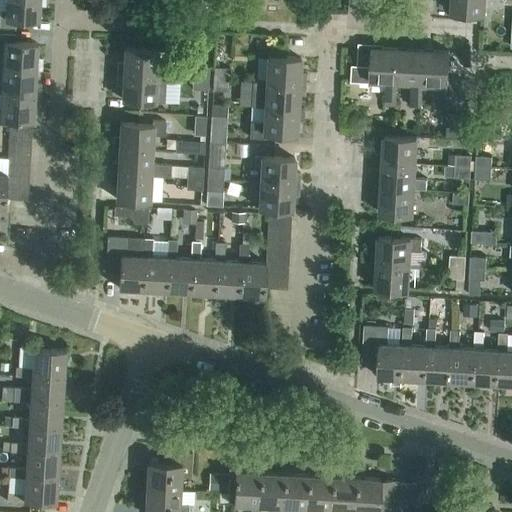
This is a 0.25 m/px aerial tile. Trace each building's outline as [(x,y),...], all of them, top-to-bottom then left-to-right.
[(45,5),(45,0),(5,0),(5,10),(0,9),(0,25),(15,27),(15,19),(38,20),(38,5),(45,5)] [(485,14),(485,0),(452,0),(452,13),(485,14)] [(35,69),(35,70),(41,71),(42,58),(35,57),(36,43),(14,42),(14,34),(0,32),(0,51),(3,52),(2,67),(35,69)] [(117,61),(117,73),(156,75),(157,49),(124,47),(124,62),(117,61)] [(396,104),(397,82),(399,49),(375,47),(373,66),(353,65),(352,82),(372,83),(373,81),(387,82),(385,104),(396,104)] [(422,83),(424,50),(399,49),(397,82),(413,83),(411,105),(421,106),(422,83)] [(449,52),(424,50),(422,83),(437,84),(436,107),(468,109),(470,81),(448,80),(449,52)] [(267,55),(266,81),(305,83),(306,72),(299,72),(300,57),(267,55)] [(193,77),(209,77),(210,67),(193,66),(193,77)] [(2,67),(1,93),(40,95),(40,83),(34,83),(35,70),(35,69),(2,67)] [(214,79),(229,79),(230,68),(214,67),(214,79)] [(156,75),(117,73),(116,83),(122,84),(121,98),(164,101),(166,76),(156,75)] [(209,77),(193,77),(192,89),(208,90),(209,77)] [(229,90),(229,79),(214,79),(213,89),(229,90)] [(305,95),(305,83),(266,81),(252,81),(251,106),(265,107),(297,108),(298,94),(305,95)] [(39,105),(40,95),(1,93),(0,101),(0,118),(32,120),(33,105),(39,105)] [(228,104),(212,103),(211,115),(227,116),(228,104)] [(265,107),(264,122),(250,121),(250,138),(265,138),(265,133),(295,135),(296,121),(303,121),(304,108),(297,108),(265,107)] [(448,114),(447,137),(463,138),(464,115),(448,114)] [(119,148),(152,150),(153,134),(165,135),(165,120),(153,120),(153,123),(120,121),(119,136),(113,136),(112,148),(119,148)] [(501,139),(502,126),(480,125),(480,138),(501,139)] [(9,127),(8,139),(31,140),(32,128),(9,127)] [(383,162),(416,164),(417,138),(385,136),(383,162)] [(31,140),(8,139),(7,151),(31,152),(31,140)] [(205,141),(176,140),(176,151),(204,153),(205,141)] [(151,163),(152,150),(119,148),(118,163),(111,162),(111,173),(150,175),(171,176),(171,165),(151,163)] [(31,152),(7,151),(6,162),(30,164),(31,152)] [(260,181),(300,183),(300,172),(293,172),(294,157),(255,155),(255,166),(261,166),(260,181)] [(456,155),(455,166),(471,167),(472,156),(456,155)] [(476,156),(476,167),(492,168),(493,157),(476,156)] [(29,176),(30,164),(6,162),(6,173),(6,174),(29,176)] [(383,162),(382,187),(414,189),(416,164),(383,162)] [(187,177),(203,177),(204,167),(187,166),(187,177)] [(471,167),(455,166),(455,178),(471,178),(471,167)] [(207,178),(224,179),(224,168),(208,167),(207,178)] [(491,180),(492,168),(476,167),(475,179),(491,180)] [(149,201),(150,175),(111,173),(110,183),(116,183),(116,199),(149,201)] [(6,174),(5,186),(28,187),(29,176),(6,174)] [(202,190),(203,177),(187,177),(186,189),(202,190)] [(223,191),(224,179),(207,178),(207,190),(223,191)] [(300,183),(260,181),(259,206),(291,208),(292,194),(299,194),(300,183)] [(28,187),(5,186),(4,198),(28,200),(28,187)] [(413,215),(414,189),(382,187),(380,213),(413,215)] [(470,193),(454,192),(453,204),(469,205),(470,193)] [(149,218),(148,203),(120,205),(120,220),(149,218)] [(268,227),(291,229),(292,217),(268,216),(268,227)] [(488,227),(473,226),(472,238),(487,239),(488,227)] [(291,229),(268,227),(267,239),(291,240),(291,229)] [(118,288),(143,289),(145,255),(142,255),(143,238),(107,235),(106,261),(120,262),(118,288)] [(379,237),(378,263),(410,265),(411,250),(421,251),(422,240),(379,237)] [(145,255),(143,289),(167,290),(169,256),(166,256),(152,255),(153,238),(143,238),(142,255),(145,255)] [(167,290),(191,292),(193,258),(191,258),(176,257),(177,240),(167,239),(166,256),(169,256),(167,290)] [(267,239),(266,251),(290,252),(291,240),(267,239)] [(191,292),(215,293),(217,259),(215,259),(199,258),(200,241),(192,241),(191,258),(193,258),(191,292)] [(217,259),(215,293),(239,295),(241,260),(238,260),(224,259),(224,243),(216,242),(215,259),(217,259)] [(264,288),(266,263),(266,262),(248,261),(249,244),(239,244),(238,260),(241,260),(239,295),(264,296),(264,288)] [(266,262),(266,263),(289,264),(290,252),(266,251),(266,262)] [(451,255),(450,267),(466,268),(466,256),(451,255)] [(470,267),(486,268),(487,257),(471,257),(470,267)] [(265,275),(289,276),(289,264),(266,263),(265,275)] [(410,265),(378,263),(376,287),(409,289),(410,265)] [(466,268),(450,267),(449,278),(465,279),(466,268)] [(486,280),(486,268),(470,267),(469,279),(486,280)] [(289,276),(265,275),(264,288),(288,289),(289,276)] [(404,343),(402,343),(388,342),(388,325),(364,324),(362,357),(379,358),(378,377),(402,378),(404,343)] [(404,343),(402,378),(426,380),(428,345),(425,345),(411,344),(412,327),(403,326),(402,343),(404,343)] [(426,380),(450,381),(452,346),(450,346),(435,345),(436,328),(427,328),(425,345),(428,345),(426,380)] [(452,346),(450,381),(474,383),(476,348),(474,348),(459,347),(460,330),(451,329),(450,346),(452,346)] [(474,383),(498,384),(500,349),(497,349),(483,348),(484,331),(475,331),(474,348),(476,348),(474,383)] [(511,350),(507,350),(508,333),(498,332),(497,349),(500,349),(498,384),(511,385),(511,350)] [(31,372),(62,374),(64,348),(32,347),(31,366),(15,365),(15,375),(31,376),(31,372)] [(29,398),(61,399),(62,374),(31,372),(31,376),(30,392),(14,391),(13,400),(29,401),(29,398)] [(60,425),(61,399),(29,398),(29,401),(28,417),(12,416),(12,425),(28,426),(28,423),(60,425)] [(10,451),(26,452),(27,448),(58,450),(60,425),(28,423),(28,426),(27,442),(11,441),(10,451)] [(25,473),(57,475),(58,450),(27,448),(26,452),(26,467),(9,466),(9,476),(25,477),(25,473)] [(145,488),(180,490),(181,477),(190,477),(191,452),(163,451),(162,464),(146,463),(145,488)] [(260,511),(261,505),(257,505),(259,471),(235,469),(233,504),(251,505),(250,511),(260,511)] [(281,507),(283,472),(259,471),(257,505),(261,505),(276,506),(275,511),(284,511),(284,507),(281,507)] [(307,474),(283,472),(281,507),(284,507),(299,508),(299,511),(307,511),(308,508),(305,508),(307,474)] [(25,473),(25,477),(24,493),(8,492),(8,501),(26,502),(26,499),(55,501),(57,475),(25,473)] [(228,489),(228,475),(214,474),(213,489),(228,489)] [(329,510),(331,475),(307,474),(305,508),(308,508),(323,509),(322,511),(331,511),(332,510),(329,510)] [(353,511),(355,476),(331,475),(329,510),(332,510),(347,511),(346,511),(356,511),(353,511)] [(379,478),(355,476),(353,511),(356,511),(371,511),(370,511),(396,511),(397,502),(412,503),(412,497),(414,498),(415,482),(398,481),(398,479),(379,479),(379,478)] [(188,511),(189,503),(179,503),(180,490),(145,488),(143,511),(188,511)]
